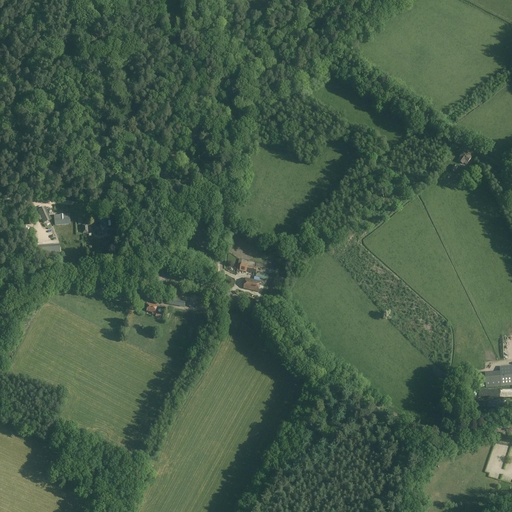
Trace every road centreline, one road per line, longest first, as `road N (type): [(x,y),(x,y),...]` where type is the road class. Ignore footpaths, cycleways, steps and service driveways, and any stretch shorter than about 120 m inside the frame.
road 1 (tertiary): [(438,435),(318,369),(256,308),(155,269),(76,266),(0,296)]
road 2 (track): [(511,190),(500,165),(329,55)]
road 3 (track): [(212,128),(173,148),(166,178),(172,184),(183,187),(233,146)]
road 4 (track): [(233,146),(222,292)]
road 5 (track): [(218,76),(186,91),(110,156)]
road 6 (track): [(438,435),(449,377),(511,362)]
road 7 (track): [(192,0),(232,114)]
